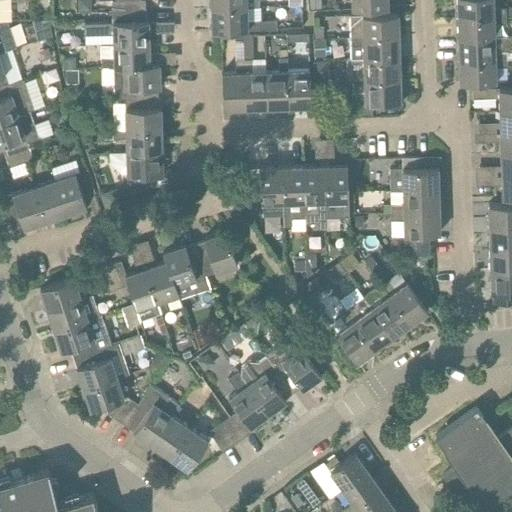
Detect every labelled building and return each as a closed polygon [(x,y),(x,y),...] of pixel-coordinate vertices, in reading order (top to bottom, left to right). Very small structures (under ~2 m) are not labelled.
[(112,0),(112,11),(145,10),(145,0),(112,0)] [(210,0),(211,9),(247,8),(259,7),(258,0),(210,0)] [(350,0),(351,9),(387,8),(387,0),(350,0)] [(457,0),(458,18),(506,16),(506,8),(494,9),(493,0),(457,0)] [(212,31),(260,30),(259,21),(247,21),(247,8),(211,9),(212,31)] [(146,21),(145,10),(112,11),(113,22),(146,21)] [(350,38),(398,36),(397,14),(350,16),(350,38)] [(459,39),(495,38),(494,25),(506,24),(506,16),(458,18),(459,39)] [(113,43),(149,42),(148,21),(146,21),(113,22),(100,23),(100,31),(113,30),(113,43)] [(314,35),(323,35),(323,25),(314,26),(314,35)] [(287,35),(287,42),(308,42),(308,34),(287,35)] [(359,59),(398,59),(398,36),(350,38),(351,59),(359,59)] [(459,61),(507,59),(507,51),(495,52),(495,38),(459,39),(459,61)] [(124,66),(149,64),(149,42),(113,43),(114,58),(101,58),(101,67),(124,66)] [(287,59),(288,106),(311,105),(310,70),(295,70),(295,58),(287,59)] [(64,60),(65,68),(77,68),(76,59),(64,60)] [(267,107),(288,106),(287,59),(279,59),(279,70),(266,71),(267,107)] [(352,82),(399,80),(398,59),(359,59),(360,73),(351,73),(352,82)] [(460,83),(468,83),(495,82),(495,68),(508,68),(507,59),(459,61),(460,83)] [(223,108),(245,107),(244,60),(236,60),(236,72),(222,73),(223,108)] [(245,107),(267,107),(266,71),(252,71),(252,60),(244,60),(245,107)] [(125,100),(158,99),(157,87),(160,87),(159,63),(149,64),(124,66),(125,100)] [(364,89),(364,103),(400,102),(399,80),(352,82),(352,89),(364,89)] [(0,121),(18,115),(8,84),(0,86),(0,121)] [(499,110),(511,109),(511,87),(499,88),(499,110)] [(126,130),(161,129),(160,107),(158,107),(158,99),(125,100),(126,130)] [(123,128),(124,105),(116,105),(115,127),(123,128)] [(500,132),(511,131),(511,109),(499,110),(500,132)] [(29,148),(27,140),(37,137),(29,112),(18,115),(0,121),(0,144),(1,144),(5,156),(29,148)] [(475,122),(476,140),(497,139),(496,121),(475,122)] [(120,151),(162,151),(161,129),(126,130),(113,131),(113,139),(119,139),(120,151)] [(501,154),(511,153),(511,131),(500,132),(501,154)] [(316,155),(335,156),(335,137),(316,137),(316,155)] [(29,148),(5,156),(9,167),(33,159),(29,148)] [(137,193),(137,187),(153,186),(152,174),(162,174),(162,151),(120,151),(108,151),(108,162),(119,173),(127,173),(127,187),(128,187),(128,193),(137,193)] [(501,176),(511,175),(511,153),(501,154),(501,176)] [(348,212),(348,201),(347,164),(324,165),(326,213),(334,213),(348,212)] [(498,182),(497,164),(477,165),(478,182),(498,182)] [(327,230),(326,213),(324,165),(303,166),(304,219),(304,224),(319,224),(319,230),(327,230)] [(291,219),(304,219),(303,166),(280,167),(282,216),(282,227),(291,227),(291,219)] [(259,167),(259,180),(249,180),(250,211),(261,211),(261,216),(282,216),(280,167),(259,167)] [(402,191),(438,190),(437,167),(402,168),(389,168),(390,191),(402,191)] [(53,180),(64,214),(86,207),(83,197),(95,194),(87,169),(53,180)] [(502,198),(511,197),(511,175),(501,176),(502,198)] [(43,221),(64,214),(53,180),(32,187),(43,221)] [(23,228),(43,221),(32,187),(2,197),(12,229),(23,226),(23,228)] [(391,213),(439,212),(438,190),(402,191),(403,204),(390,205),(391,213)] [(489,226),(511,225),(511,202),(488,203),(489,226)] [(427,234),(433,234),(439,234),(439,212),(391,213),(391,221),(403,220),(403,235),(405,235),(405,255),(428,254),(427,234)] [(489,248),(511,246),(511,225),(489,226),(489,248)] [(195,244),(206,275),(237,265),(225,231),(203,238),(204,240),(195,244)] [(134,259),(153,254),(149,238),(130,243),(134,259)] [(329,261),(341,252),(328,243),(329,261)] [(211,289),(206,275),(195,244),(185,247),(184,245),(162,252),(165,261),(177,295),(179,294),(180,299),(211,289)] [(490,269),(511,268),(511,246),(489,248),(490,269)] [(306,254),(308,277),(317,270),(316,254),(306,254)] [(179,294),(177,295),(165,261),(145,268),(160,314),(169,311),(182,306),(180,299),(179,294)] [(128,286),(125,275),(121,262),(109,266),(117,290),(128,286)] [(98,269),(97,270),(105,294),(117,290),(109,266),(98,269)] [(154,316),(160,314),(145,268),(125,275),(128,286),(136,309),(140,321),(154,316)] [(492,304),(511,302),(511,268),(490,269),(491,292),(492,292),(492,304)] [(46,308),(80,297),(73,277),(40,288),(46,308)] [(382,285),(409,324),(427,311),(406,281),(395,290),(388,280),(382,285)] [(391,336),(409,324),(382,285),(375,289),(382,299),(371,307),(391,336)] [(53,329),(87,318),(89,318),(97,315),(91,297),(81,299),(80,297),(46,308),(53,329)] [(374,349),(391,336),(371,307),(364,298),(353,305),(346,310),(374,349)] [(356,362),(374,349),(346,310),(340,314),(347,324),(335,332),(356,362)] [(73,357),(98,349),(111,345),(100,314),(97,315),(89,318),(87,318),(53,329),(61,351),(70,348),(73,357)] [(300,386),(301,388),(321,375),(301,346),(294,334),(265,355),(290,393),(300,386)] [(83,389),(117,377),(110,356),(101,359),(98,349),(73,357),(83,389)] [(283,398),(290,393),(265,355),(257,361),(249,361),(242,364),(240,375),(246,383),(245,383),(264,413),(285,399),(283,398)] [(247,424),(264,413),(245,383),(246,383),(240,375),(236,370),(227,377),(236,389),(228,395),(239,411),(227,419),(242,440),(253,433),(247,424)] [(91,410),(98,407),(123,425),(137,404),(122,393),(117,377),(83,389),(91,410)] [(123,425),(151,445),(172,416),(179,404),(151,384),(137,404),(123,425)] [(511,426),(497,437),(476,407),(435,435),(456,465),(442,474),(465,506),(478,497),(484,506),(506,491),(511,500),(511,426)] [(151,445),(169,458),(190,429),(172,416),(151,445)] [(242,440),(227,419),(218,425),(232,446),(242,440)] [(232,446),(218,425),(208,432),(222,453),(223,453),(232,446)] [(190,429),(169,458),(187,470),(208,441),(190,429)] [(341,488),(367,470),(354,453),(340,463),(335,456),(325,464),(329,470),(329,471),(341,488)] [(98,511),(93,493),(53,505),(52,499),(57,498),(48,469),(0,483),(0,511),(98,511)] [(351,503),(354,507),(380,489),(367,470),(341,488),(351,503)] [(357,511),(385,511),(393,507),(380,489),(354,507),(357,511)] [(354,511),(357,511),(354,507),(351,503),(341,510),(342,511),(354,511)]
